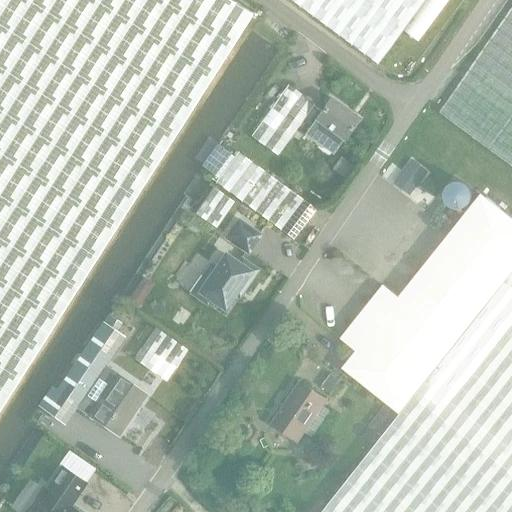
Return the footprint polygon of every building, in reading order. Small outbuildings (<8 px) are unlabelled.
[(0,0),(0,417),(255,17),(229,0),(0,0)] [(285,0),(375,66),(424,0),(285,0)] [(301,124),(313,106),(295,93),(282,110),(301,124)] [(342,143),(358,121),(331,101),(315,122),(313,120),(302,136),(331,156),(341,142),(342,143)] [(237,153),(215,182),(293,240),(315,210),(237,153)] [(341,157),(332,170),(345,179),(354,166),(341,157)] [(412,159),(400,175),(416,188),(428,172),(412,159)] [(212,188),(195,214),(216,228),(234,202),(212,188)] [(381,289),(338,342),(354,354),(340,371),(398,417),(511,273),(511,224),(478,198),(396,301),(381,289)] [(236,223),(226,238),(246,252),(247,253),(248,254),(261,235),(239,219),(236,223)] [(203,275),(190,293),(207,305),(210,300),(224,309),(242,284),(246,286),(243,290),(244,290),(258,270),(242,258),(241,258),(238,263),(225,254),(208,279),(203,275)] [(511,511),(511,273),(398,417),(321,511),(511,511)] [(134,290),(126,302),(138,310),(146,297),(134,290)] [(64,421),(123,337),(104,323),(44,407),(64,421)] [(144,367),(166,335),(155,329),(134,360),(144,367)] [(166,335),(153,354),(175,368),(187,350),(166,335)] [(103,368),(75,408),(118,438),(146,399),(103,368)] [(297,443),(325,400),(300,383),(272,426),(297,443)] [(26,511),(80,511),(70,505),(86,482),(63,466),(47,489),(44,486),(26,511)]
